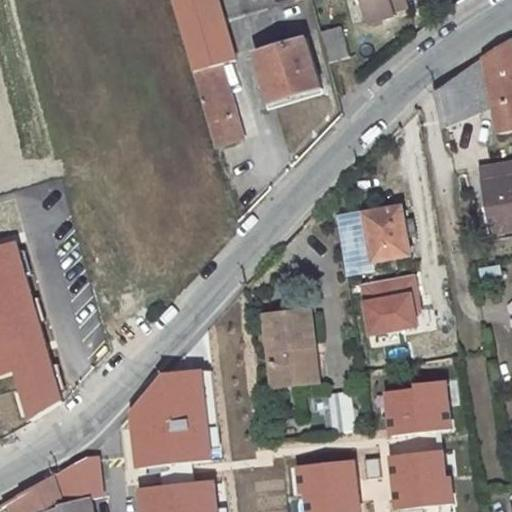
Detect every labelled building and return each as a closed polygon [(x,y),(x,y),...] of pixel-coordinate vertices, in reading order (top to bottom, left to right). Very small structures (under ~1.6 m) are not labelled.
[(217,0),(173,0),(215,148),(242,139),(221,66),(234,62),(217,0)] [(360,0),(368,25),(396,18),(394,12),(408,9),(405,0),(360,0)] [(341,30),(321,35),(329,65),(349,60),(341,30)] [(305,40),(258,54),(272,103),(319,89),(305,40)] [(511,42),(511,41),(484,59),(494,109),(499,136),(511,133),(511,42)] [(484,59),(473,68),(482,114),(494,109),(484,59)] [(473,68),(439,94),(444,131),(482,114),(473,68)] [(464,123),(447,133),(455,145),(471,134),(464,123)] [(511,162),(482,168),(485,183),(511,177),(511,162)] [(511,177),(485,183),(493,233),(511,229),(511,177)] [(345,268),(410,258),(407,239),(415,238),(412,222),(404,223),(402,209),(337,220),(345,268)] [(16,244),(0,248),(0,288),(27,280),(16,244)] [(409,276),(355,282),(361,335),(416,329),(409,276)] [(27,280),(0,288),(0,346),(11,343),(16,363),(36,434),(65,413),(27,280)] [(265,321),(273,390),(309,385),(304,350),(315,349),(311,315),(265,321)] [(11,343),(0,346),(0,367),(16,363),(11,343)] [(304,350),(309,385),(320,384),(315,349),(304,350)] [(128,412),(134,466),(213,457),(203,368),(161,373),(128,412)] [(387,436),(453,429),(448,380),(412,384),(413,390),(382,393),(387,436)] [(333,435),(357,429),(346,390),(323,396),(333,435)] [(447,447),(389,454),(395,509),(453,502),(447,447)] [(360,511),(354,460),(295,468),(301,511),(360,511)] [(55,477),(11,501),(14,511),(95,511),(93,501),(65,506),(55,477)] [(138,511),(217,511),(214,481),(135,490),(138,511)]
